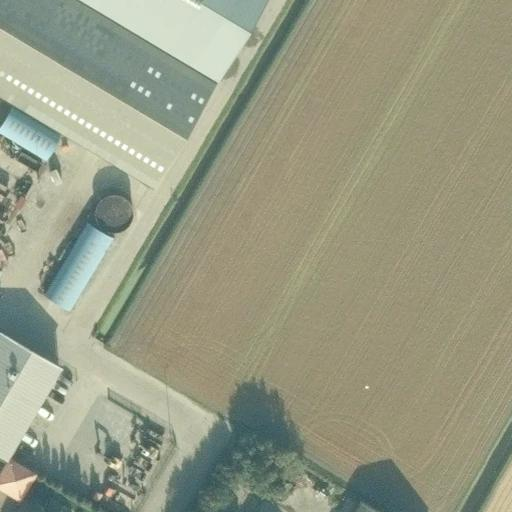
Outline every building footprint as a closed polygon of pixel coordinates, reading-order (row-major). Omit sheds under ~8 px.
[(0,0),(0,94),(154,185),(216,80),(264,0),(0,0)] [(133,232),(150,217),(144,210),(150,205),(133,187),(110,208),(133,232)] [(0,454),(6,458),(60,368),(0,332),(0,454)] [(161,439),(176,443),(181,425),(166,421),(161,439)] [(31,472),(6,458),(0,468),(0,486),(16,496),(31,472)] [(45,511),(26,500),(27,498),(26,497),(17,511),(45,511)] [(382,511),(361,499),(353,511),(382,511)]
